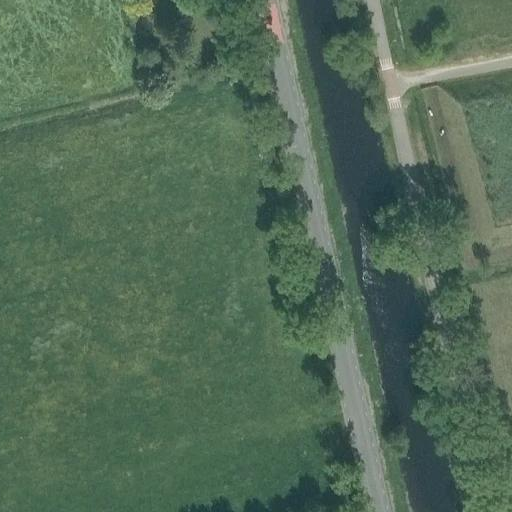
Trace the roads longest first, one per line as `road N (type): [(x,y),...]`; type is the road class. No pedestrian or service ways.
road 1 (secondary): [(378,511),(266,0)]
road 2 (unclassified): [(477,511),(371,0)]
